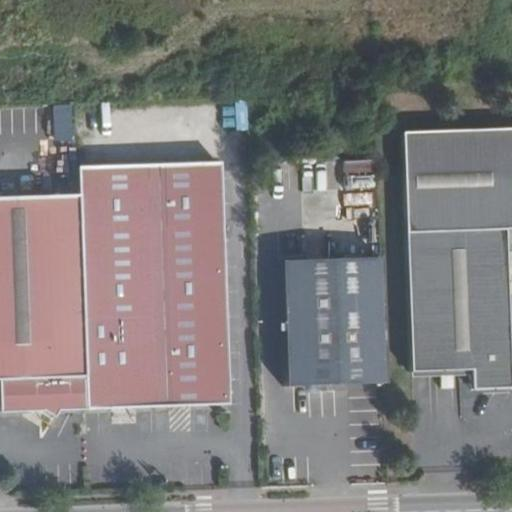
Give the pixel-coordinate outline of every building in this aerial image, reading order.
[(54,140),(73,140),(72,105),(53,106),(54,140)] [(470,390),(508,389),(504,229),(511,229),(511,126),(401,131),(408,371),(469,370),(470,390)] [(75,167),(76,197),(0,198),(0,412),(23,412),(37,411),(49,421),(52,411),(83,409),(224,404),(215,162),(75,167)] [(382,386),(377,210),(275,213),(280,388),(382,386)] [(37,411),(23,412),(45,430),(49,421),(37,411)]
